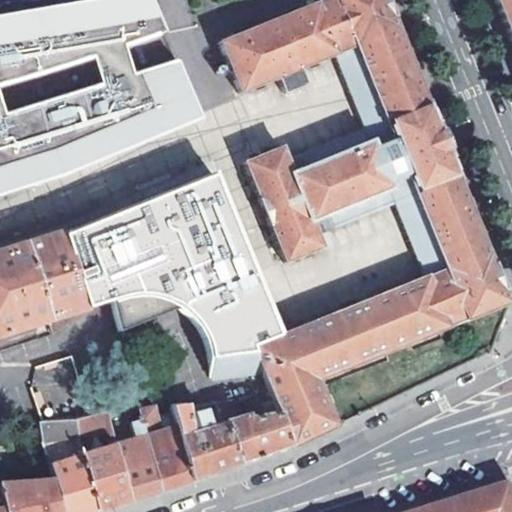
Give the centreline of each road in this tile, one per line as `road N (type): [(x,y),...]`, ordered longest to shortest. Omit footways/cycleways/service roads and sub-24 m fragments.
road 1 (residential): [(511,365),(303,490)]
road 2 (residential): [(303,490),(511,417)]
road 3 (secondary): [(445,0),(511,163)]
